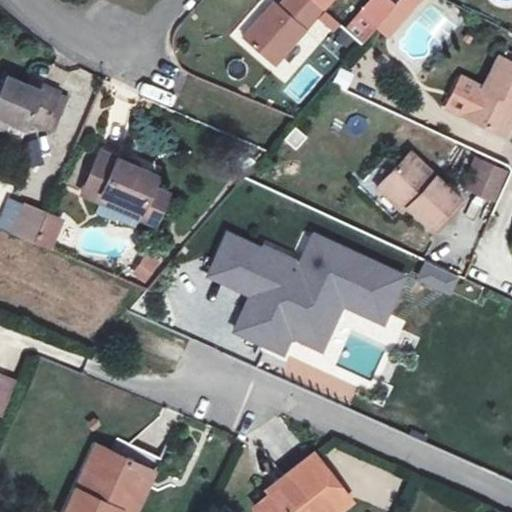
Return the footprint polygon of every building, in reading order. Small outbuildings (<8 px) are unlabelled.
[(303,6),(296,0),(254,0),(230,28),(262,55),(303,6)] [(376,7),(368,0),(354,0),(344,11),(359,25),(376,7)] [(511,66),(491,56),(476,90),(467,87),(453,120),(489,136),(503,103),(511,106),(511,66)] [(21,73),(3,65),(0,71),(0,106),(21,116),(24,108),(42,115),(57,78),(24,66),(21,73)] [(74,184),(94,192),(98,180),(133,195),(129,206),(149,215),(161,182),(145,173),(150,158),(95,135),(74,184)] [(453,197),(403,154),(377,184),(425,229),(453,197)] [(500,170),(476,159),(463,188),(486,199),(500,170)] [(94,192),(129,206),(133,195),(98,180),(94,192)] [(28,237),(39,210),(20,203),(10,229),(28,237)] [(41,243),(52,216),(39,210),(28,237),(41,243)] [(246,295),(230,336),(366,388),(370,376),(382,346),(350,334),(356,317),(385,328),(407,271),(308,234),(299,259),(224,230),(205,279),(246,295)] [(129,274),(147,285),(160,262),(143,252),(129,274)] [(424,260),(414,281),(450,297),(460,277),(424,260)] [(0,415),(3,417),(17,379),(0,372),(0,415)] [(142,462),(99,443),(66,511),(118,511),(121,508),(117,504),(125,486),(131,489),(142,462)] [(314,454),(283,479),(287,484),(271,497),(255,509),(257,511),(339,511),(351,502),(314,454)] [(137,511),(157,470),(142,462),(131,489),(125,486),(117,504),(121,508),(130,511),(137,511)] [(267,492),(271,497),(287,484),(283,479),(267,492)]
